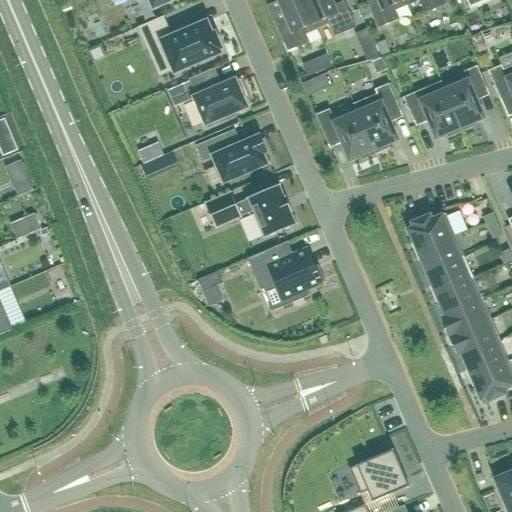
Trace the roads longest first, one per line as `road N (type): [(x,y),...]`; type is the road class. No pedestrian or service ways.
road 1 (secondary): [(192,374),(169,344),(76,144),(64,134)]
road 2 (secondary): [(64,134),(62,149),(143,353),(150,391)]
road 3 (residential): [(232,0),(321,208)]
road 4 (residential): [(511,153),(321,208)]
road 5 (residential): [(321,208),(388,360)]
road 6 (secondary): [(6,0),(64,134)]
